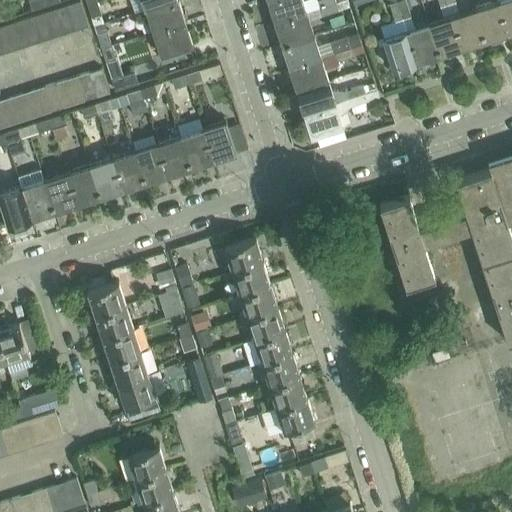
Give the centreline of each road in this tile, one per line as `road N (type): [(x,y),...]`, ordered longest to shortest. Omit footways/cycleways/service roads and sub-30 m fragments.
road 1 (residential): [(392,511),(282,185)]
road 2 (residential): [(36,265),(282,185)]
road 3 (residential): [(282,185),(511,112)]
road 4 (residential): [(223,0),(282,185)]
road 5 (residential): [(89,434),(36,265)]
